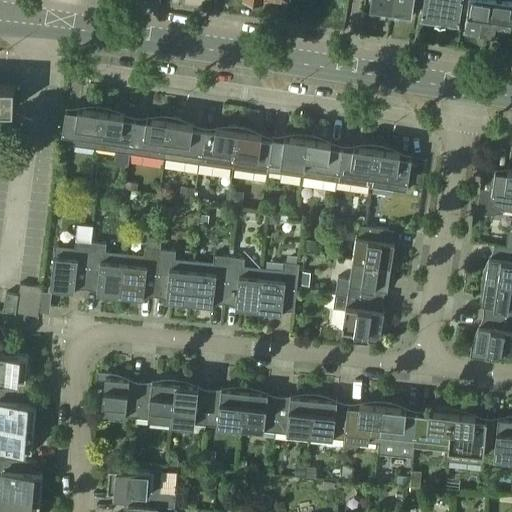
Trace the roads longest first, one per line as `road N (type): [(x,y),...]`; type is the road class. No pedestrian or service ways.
road 1 (residential): [(421,368),(113,334),(84,342),(74,366),(79,511)]
road 2 (residential): [(460,124),(44,64)]
road 3 (tertiary): [(465,90),(50,27)]
road 4 (residential): [(421,368),(460,124)]
